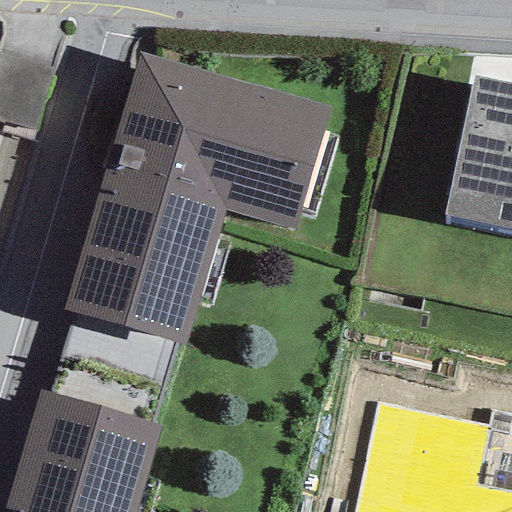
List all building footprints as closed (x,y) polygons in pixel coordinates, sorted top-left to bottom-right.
[(329,108),(139,53),(62,310),(184,346),(223,210),(293,230),(329,108)] [(511,229),(511,83),(475,76),(446,216),(511,229)] [(134,511),(159,427),(38,391),(2,511),(134,511)] [(511,511),(511,431),(487,426),(376,402),(353,511),(511,511)] [(487,426),(511,431),(511,413),(491,409),(487,426)]
